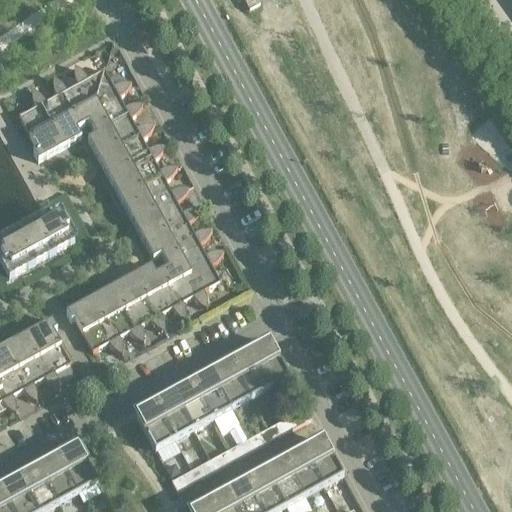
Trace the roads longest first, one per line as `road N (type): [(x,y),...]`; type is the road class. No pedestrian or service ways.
road 1 (residential): [(274,321),(271,300),(105,0)]
road 2 (residential): [(0,469),(274,321)]
road 3 (residential): [(378,511),(274,321)]
